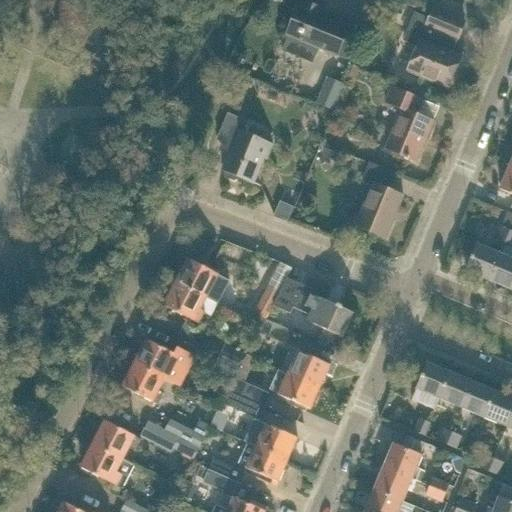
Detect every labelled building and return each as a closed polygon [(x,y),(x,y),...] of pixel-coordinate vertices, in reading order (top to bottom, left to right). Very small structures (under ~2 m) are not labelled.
[(425,11),(429,3),(422,0),(411,0),(409,5),(425,11)] [(321,17),(324,11),(303,2),(302,6),(301,5),(288,35),(289,35),(284,47),(287,53),(292,55),(298,53),(299,50),(302,51),(301,54),(303,60),(309,62),(315,60),(320,48),(338,56),(348,33),(349,29),(321,17)] [(458,39),(465,23),(434,10),(430,20),(416,15),(405,41),(419,47),(408,71),(449,89),(457,69),(454,68),(457,62),(459,63),(462,57),(452,53),(457,39),(458,39)] [(327,96),(334,80),(328,78),(322,94),(327,96)] [(345,85),(344,85),(334,80),(327,96),(322,94),(317,104),(334,111),(345,85)] [(416,115),(422,100),(392,88),(386,103),(403,110),(386,150),(406,158),(405,160),(409,161),(409,160),(416,162),(426,140),(427,140),(435,123),(416,115)] [(241,112),(246,99),(238,96),(237,100),(234,99),(231,109),(241,112)] [(240,132),(244,122),(229,115),(218,141),(233,147),(223,171),(226,172),(227,177),(235,181),(240,178),(255,184),(265,158),(268,159),(273,146),(240,132)] [(390,191),(396,175),(370,165),(364,181),(373,185),(363,209),(353,205),(349,207),(346,215),(347,219),(358,223),(356,226),(386,239),(394,221),(392,220),(395,212),(397,213),(404,197),(390,191)] [(511,194),(511,167),(510,167),(500,190),(511,194)] [(506,243),(511,231),(502,227),(497,240),(506,243)] [(22,295),(47,244),(27,235),(2,285),(22,295)] [(490,281),(501,254),(477,245),(467,271),(490,281)] [(511,290),(511,259),(501,254),(490,281),(511,290)] [(219,276),(219,275),(189,260),(177,283),(208,299),(214,286),(219,289),(224,278),(219,276)] [(313,295),(314,291),(288,279),(274,307),(293,316),(296,309),(311,316),(308,322),(343,338),(354,314),(342,308),(343,307),(339,305),(338,306),(313,295)] [(201,311),(208,299),(177,283),(165,306),(193,321),(192,323),(200,327),(207,314),(201,311)] [(263,327),(267,319),(280,293),(269,287),(251,321),(263,327)] [(290,345),(296,332),(267,319),(263,327),(264,328),(261,332),(290,345)] [(179,349),(176,355),(147,341),(135,364),(166,380),(180,387),(195,357),(179,349)] [(242,368),(248,357),(226,346),(221,357),(242,368)] [(321,388),(331,366),(299,352),(289,374),(321,388)] [(237,378),(242,368),(221,357),(216,367),(237,378)] [(440,399),(451,373),(428,363),(417,389),(440,399)] [(160,392),(166,380),(135,364),(123,387),(160,405),(165,395),(160,392)] [(463,409),(474,383),(451,373),(440,399),(463,409)] [(311,410),(319,393),(321,388),(289,374),(278,399),(306,412),(308,408),(311,410)] [(266,407),(271,395),(235,379),(229,391),(266,407)] [(485,418),(496,392),(474,383),(463,409),(485,418)] [(260,419),(266,407),(229,391),(223,403),(260,419)] [(508,428),(511,417),(511,398),(496,392),(485,418),(508,428)] [(425,436),(430,423),(421,419),(416,432),(425,436)] [(201,448),(206,438),(172,420),(167,430),(201,448)] [(142,440),(141,440),(106,422),(94,445),(125,461),(131,448),(136,451),(142,440)] [(201,448),(167,430),(150,422),(142,437),(173,452),(175,448),(195,459),(201,448)] [(288,461),(298,439),(267,425),(257,447),(288,461)] [(447,445),(453,433),(445,429),(439,442),(447,445)] [(453,433),(447,445),(457,449),(462,436),(453,433)] [(413,480),(423,456),(394,444),(385,467),(413,480)] [(123,489),(135,466),(125,461),(94,445),(82,468),(123,489)] [(279,483),(288,461),(257,447),(245,473),(277,486),(278,483),(279,483)] [(489,472),(495,459),(486,455),(481,468),(489,472)] [(231,479),(236,467),(215,458),(210,470),(231,479)] [(495,459),(489,472),(498,476),(503,462),(495,459)] [(209,471),(207,470),(201,467),(197,475),(205,479),(204,482),(224,491),(223,493),(234,498),(229,510),(223,507),(223,508),(217,506),(213,511),(265,511),(267,508),(252,501),(237,494),(241,484),(231,479),(210,470),(209,471)] [(413,480),(385,467),(375,490),(404,502),(413,480)] [(431,487),(446,493),(450,485),(434,478),(431,487)] [(443,502),(446,493),(431,487),(427,495),(443,502)] [(399,511),(404,502),(375,490),(365,511),(399,511)] [(511,511),(511,501),(500,497),(494,511),(511,511)] [(458,508),(467,511),(475,511),(477,507),(461,500),(458,508)] [(123,511),(124,511),(150,511),(129,501),(123,511)] [(82,511),(64,503),(59,511),(82,511)]
